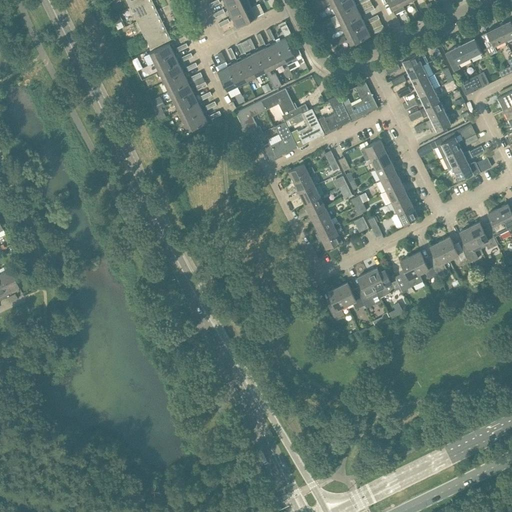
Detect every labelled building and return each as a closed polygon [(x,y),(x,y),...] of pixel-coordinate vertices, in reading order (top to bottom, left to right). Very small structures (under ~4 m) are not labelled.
[(144,0),(130,7),(137,21),(157,11),(156,7),(153,8),(149,0),(144,0)] [(241,0),(227,7),(232,16),(252,7),(248,0),(241,0)] [(337,15),(357,5),(354,0),(342,0),(332,5),(337,15)] [(388,0),(395,14),(405,9),(403,4),(400,0),(388,0)] [(332,17),(336,27),(341,24),(361,15),(357,5),(337,15),(332,17)] [(375,8),(373,5),(364,9),(365,13),(375,8)] [(252,7),(232,16),(237,26),(257,17),(252,7)] [(137,21),(144,34),(164,25),(162,21),(160,22),(155,12),(158,11),(157,11),(137,21)] [(123,20),(119,13),(114,16),(117,23),(123,20)] [(379,18),(378,14),(368,19),(370,22),(379,18)] [(346,34),(366,24),(361,15),(341,24),(346,34)] [(511,22),(510,19),(498,25),(506,40),(511,37),(511,22)] [(371,34),(366,24),(346,34),(351,44),(371,34)] [(384,28),(382,24),(373,29),(375,32),(384,28)] [(164,25),(144,34),(151,49),(171,39),(169,35),(167,36),(162,26),(164,25)] [(322,25),(317,27),(321,35),(326,32),(322,25)] [(506,40),(498,25),(487,31),(487,32),(481,35),(491,54),(497,51),(495,46),(506,40)] [(286,62),(287,65),(298,60),(296,57),(302,54),(292,34),(276,42),(286,62)] [(462,43),(470,58),(482,52),(474,37),(462,43)] [(267,46),(276,67),(286,62),(276,42),(267,46)] [(150,52),(155,62),(175,52),(170,43),(150,52)] [(470,58),(462,43),(450,49),(451,50),(445,53),(454,71),(460,68),(458,64),(470,58)] [(270,70),(276,67),(267,46),(257,51),(267,71),(275,88),(282,85),(276,73),(272,74),(270,70)] [(402,60),(408,72),(428,62),(420,46),(401,56),(403,60),(402,60)] [(267,71),(257,51),(247,56),(257,76),(267,71)] [(155,62),(160,72),(179,62),(175,52),(155,62)] [(226,61),(222,52),(218,54),(223,63),(226,61)] [(257,76),(247,56),(237,61),(247,81),(257,76)] [(228,65),(238,85),(247,81),(237,61),(228,65)] [(160,72),(164,82),(184,72),(179,62),(160,72)] [(400,68),(397,62),(385,68),(388,74),(400,68)] [(408,72),(414,83),(429,76),(423,64),(429,62),(428,62),(408,72)] [(238,85),(228,65),(218,70),(228,90),(238,85)] [(484,71),(478,74),(484,86),(490,83),(484,71)] [(164,82),(169,91),(189,82),(184,72),(164,82)] [(406,80),(403,74),(391,80),(394,86),(406,80)] [(469,93),(484,86),(478,74),(467,80),(469,85),(466,87),(469,93)] [(429,76),(414,83),(420,95),(435,88),(429,76)] [(344,106),(351,120),(357,117),(378,106),(366,81),(356,86),(360,95),(362,100),(351,105),(350,103),(344,106)] [(169,91),(174,101),(194,91),(189,82),(169,91)] [(268,83),(262,86),(265,92),(271,89),(268,83)] [(498,97),(503,108),(511,103),(511,85),(500,91),(502,95),(498,97)] [(412,92),(409,86),(397,92),(400,97),(412,92)] [(261,100),(266,110),(279,104),(284,114),(282,115),(285,121),(293,117),(299,114),(302,113),(309,109),(306,103),(298,107),(295,101),(293,102),(286,87),(261,100)] [(426,107),(440,99),(435,88),(420,95),(403,104),(406,109),(417,104),(418,105),(423,102),(426,107)] [(178,111),(198,101),(194,91),(174,101),(178,111)] [(318,120),(324,133),(331,130),(351,120),(344,106),(343,104),(339,95),(329,100),(333,108),(335,113),(325,118),(324,116),(318,120)] [(154,99),(155,105),(172,102),(171,96),(154,99)] [(429,114),(431,118),(446,111),(440,99),(426,107),(420,109),(423,115),(424,117),(429,114)] [(266,110),(261,100),(236,112),(246,133),(249,131),(254,142),(261,139),(258,134),(259,134),(258,134),(263,132),(260,125),(258,126),(253,116),(266,110)] [(178,111),(183,120),(203,111),(199,101),(198,101),(178,111)] [(511,103),(503,108),(509,119),(511,116),(511,103)] [(321,111),(318,105),(312,108),(315,114),(321,111)] [(318,120),(316,117),(312,108),(309,109),(302,113),(309,126),(298,131),(297,129),(291,133),(297,146),(304,143),(324,133),(318,120)] [(423,115),(420,109),(409,115),(411,121),(423,115)] [(221,114),(220,110),(210,115),(212,119),(221,114)] [(203,111),(183,120),(188,131),(208,121),(203,111)] [(446,111),(431,118),(414,127),(417,132),(429,127),(429,128),(435,125),(437,130),(452,123),(446,111)] [(471,117),(468,111),(462,114),(465,120),(471,117)] [(293,117),(285,121),(286,123),(287,126),(296,122),(293,117)] [(285,121),(275,126),(281,137),(264,145),(272,161),(271,159),(297,146),(291,133),(287,126),(286,123),(285,121)] [(479,139),(476,133),(464,139),(467,145),(479,139)] [(437,145),(443,157),(462,148),(456,136),(456,135),(437,145)] [(366,160),(371,157),(386,150),(380,139),(369,144),(365,146),(362,148),(361,149),(366,160)] [(462,148),(443,157),(448,169),(453,166),(467,159),(473,156),(484,151),(482,145),(470,151),(469,149),(464,152),(462,148)] [(426,154),(422,147),(417,150),(420,156),(426,154)] [(331,164),(336,161),(331,150),(325,153),(331,164)] [(376,168),(391,161),(386,150),(371,157),(376,168)] [(350,168),(344,156),(339,159),(344,170),(350,168)] [(453,166),(458,178),(456,180),(458,183),(462,181),(460,178),(473,171),(475,175),(492,166),(487,157),(476,162),(476,161),(469,164),(467,159),(453,166)] [(336,161),(331,164),(334,170),(340,168),(336,161)] [(382,179),(397,172),(391,161),(376,168),(382,179)] [(295,182),(310,174),(315,172),(312,166),(307,169),(304,163),(289,170),(295,182)] [(346,174),(350,181),(354,179),(350,172),(346,174)] [(402,183),(397,172),(382,179),(387,190),(402,183)] [(300,192),(315,185),(310,174),(295,182),(300,192)] [(358,187),(354,179),(350,181),(354,189),(358,187)] [(392,201),(408,194),(402,183),(387,190),(392,201)] [(305,203),(321,196),(315,185),(300,192),(305,203)] [(398,212),(413,205),(408,194),(392,201),(398,212)] [(326,207),(321,196),(305,203),(311,214),(326,207)] [(363,202),(359,204),(363,212),(367,210),(363,202)] [(498,208),(509,230),(511,233),(511,232),(511,211),(508,203),(498,208)] [(363,212),(359,204),(355,206),(359,214),(363,212)] [(413,205),(398,212),(403,223),(406,222),(418,216),(413,205)] [(316,225),(331,218),(326,207),(311,214),(316,225)] [(494,223),(489,226),(497,244),(498,244),(494,237),(509,230),(498,208),(489,213),(494,223)] [(363,216),(354,220),(360,231),(369,227),(363,216)] [(371,225),(377,222),(374,217),(368,219),(371,225)] [(317,233),(319,237),(337,229),(342,226),(339,221),(334,223),(331,218),(316,225),(319,232),(317,233)] [(488,249),(497,244),(489,226),(488,226),(490,230),(485,232),(480,221),(470,226),(481,248),(487,245),(488,249)] [(382,234),(377,222),(371,225),(377,236),(382,234)] [(337,229),(319,237),(321,242),(323,240),(327,247),(342,240),(339,234),(344,232),(342,226),(337,229)] [(466,242),(460,244),(468,259),(469,262),(478,258),(475,251),(481,248),(470,226),(461,231),(466,242)] [(440,241),(449,259),(455,256),(458,263),(468,259),(460,244),(455,247),(450,236),(440,241)] [(436,256),(431,259),(438,273),(447,269),(443,262),(449,259),(440,241),(431,245),(436,256)] [(9,254),(7,249),(0,251),(0,253),(2,257),(9,254)] [(411,255),(419,273),(425,270),(429,278),(438,273),(431,259),(425,261),(420,251),(411,255)] [(423,281),(419,273),(411,255),(401,260),(406,271),(401,273),(408,288),(423,281)] [(368,272),(380,297),(395,290),(394,288),(400,285),(394,274),(388,276),(386,271),(380,274),(377,267),(368,272)] [(10,269),(0,273),(13,300),(17,298),(15,293),(16,292),(14,287),(18,285),(10,269)] [(363,287),(358,290),(365,304),(363,301),(378,294),(380,297),(368,272),(358,277),(363,287)] [(13,300),(0,273),(0,294),(3,293),(5,297),(6,297),(9,302),(13,300)] [(356,309),(365,304),(358,290),(353,293),(348,282),(338,287),(347,304),(352,302),(356,309)] [(341,307),(347,304),(338,287),(328,291),(334,302),(328,305),(335,319),(344,315),(341,307)]
